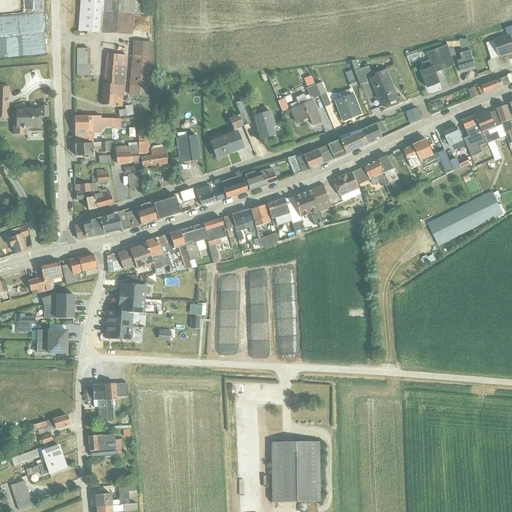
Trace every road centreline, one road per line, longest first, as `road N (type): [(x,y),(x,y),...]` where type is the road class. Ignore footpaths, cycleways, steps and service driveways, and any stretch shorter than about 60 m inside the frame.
road 1 (unclassified): [(511,383),(81,357)]
road 2 (unclassified): [(64,224),(421,101)]
road 3 (tertiary): [(430,125),(320,175),(97,245)]
road 4 (unclassified): [(86,511),(81,357)]
road 5 (residential): [(61,170),(68,158),(68,39),(55,39)]
road 6 (unclassified): [(61,170),(55,39)]
